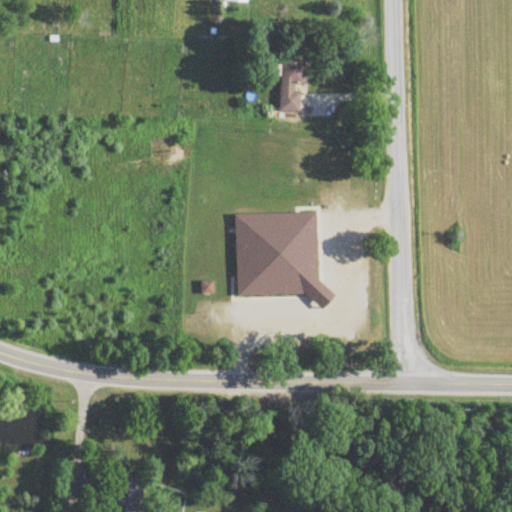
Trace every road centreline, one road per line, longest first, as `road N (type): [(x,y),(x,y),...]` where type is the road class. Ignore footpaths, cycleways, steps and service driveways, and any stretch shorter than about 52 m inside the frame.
road 1 (tertiary): [(511,382),(177,381),(84,372),(0,352)]
road 2 (residential): [(402,379),(392,0)]
